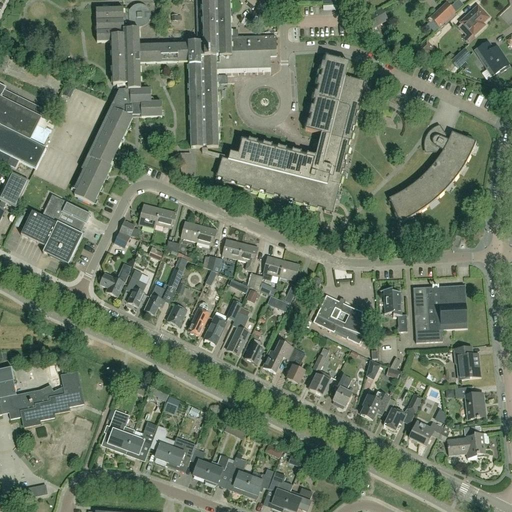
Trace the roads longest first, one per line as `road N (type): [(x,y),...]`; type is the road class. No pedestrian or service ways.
road 1 (residential): [(496,254),(346,262),(143,185),(125,199),(76,299)]
road 2 (tertiary): [(507,510),(76,299)]
road 3 (residential): [(511,129),(340,49),(283,48)]
road 4 (residential): [(65,511),(72,488),(94,477),(147,483),(225,511)]
road 5 (residential): [(511,402),(496,254)]
road 6 (residential): [(286,96),(280,83),(258,80),(243,106),(268,124),(287,105)]
